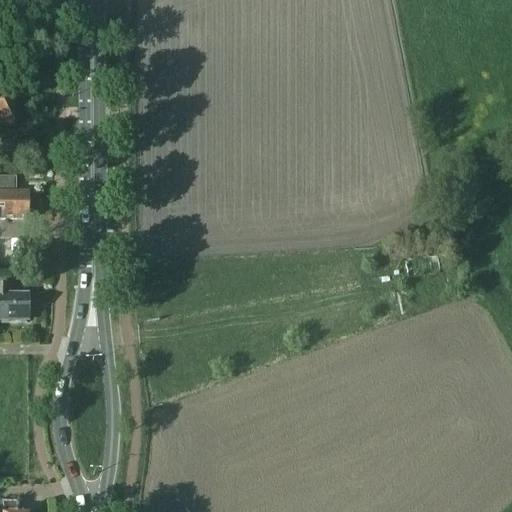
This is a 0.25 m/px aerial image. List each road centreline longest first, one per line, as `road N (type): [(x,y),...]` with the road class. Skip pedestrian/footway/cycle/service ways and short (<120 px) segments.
road 1 (primary): [(92,271),(91,0)]
road 2 (primary): [(92,271),(59,413),(85,511)]
road 3 (primary): [(97,511),(111,455),(112,402),(92,271)]
